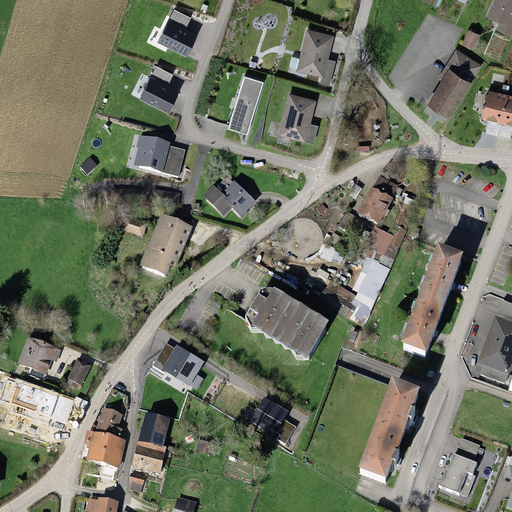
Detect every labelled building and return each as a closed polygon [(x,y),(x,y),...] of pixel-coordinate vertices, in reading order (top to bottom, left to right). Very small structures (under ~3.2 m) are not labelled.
[(511,0),(493,0),(486,17),(499,23),(496,30),(511,36),(511,0)] [(191,18),(174,10),(157,43),(186,57),(197,35),(185,29),(191,18)] [(334,36),(306,29),(296,72),(322,78),(320,84),(329,86),(335,61),(328,60),(334,36)] [(468,30),(461,45),(474,50),(481,35),(468,30)] [(442,81),(426,105),(449,120),(483,66),(456,49),(438,79),(442,81)] [(173,75),(156,66),(140,99),(168,113),(180,91),(168,85),(173,75)] [(263,83),(244,77),(228,129),(247,135),(263,83)] [(511,95),(486,90),(481,114),(511,120),(511,95)] [(316,101),(289,94),(278,136),(306,143),(306,142),(314,144),(318,126),(310,124),(316,101)] [(170,142),(138,134),(135,147),(138,148),(133,165),(178,176),(184,150),(169,146),(170,142)] [(89,157),(79,166),(87,175),(97,166),(89,157)] [(376,178),(370,190),(388,199),(394,187),(376,178)] [(223,179),(214,189),(218,193),(228,183),(223,179)] [(234,187),(241,194),(246,189),(239,182),(234,187)] [(230,183),(218,196),(231,208),(239,214),(250,202),(241,194),(234,187),(230,183)] [(210,189),(201,198),(222,218),(231,208),(218,196),(210,189)] [(368,189),(356,213),(376,223),(388,199),(370,190),(368,189)] [(181,193),(152,190),(150,204),(179,208),(181,193)] [(160,215),(138,264),(163,275),(170,259),(176,262),(190,228),(160,215)] [(147,224),(125,216),(120,229),(143,237),(147,224)] [(350,291),(331,281),(317,301),(364,328),(407,230),(395,224),(391,233),(374,225),(370,233),(364,229),(349,259),(363,267),(350,291)] [(432,246),(397,342),(420,350),(456,255),(432,246)] [(273,287),(262,287),(245,316),(251,327),(257,327),(294,350),(296,354),(308,355),(329,320),(273,287)] [(496,315),(493,314),(475,364),(510,377),(511,371),(511,304),(502,300),(496,315)] [(27,339),(17,363),(45,375),(51,361),(53,362),(58,351),(27,339)] [(204,361),(176,344),(174,348),(166,344),(152,366),(164,373),(165,370),(197,390),(203,379),(196,375),(204,361)] [(75,359),(66,377),(83,386),(92,368),(75,359)] [(147,374),(137,403),(154,410),(156,403),(165,380),(147,374)] [(387,385),(356,469),(383,479),(415,395),(387,385)] [(289,412),(264,397),(250,421),(274,436),(289,412)] [(164,406),(156,403),(154,410),(162,413),(164,406)] [(50,407),(44,421),(69,432),(76,414),(64,408),(63,412),(50,407)] [(118,416),(102,410),(96,428),(117,435),(119,429),(114,427),(118,416)] [(138,439),(163,445),(170,419),(145,412),(138,439)] [(88,443),(85,460),(117,467),(122,441),(87,433),(85,443),(88,443)] [(138,439),(132,466),(160,473),(166,446),(163,445),(138,439)] [(479,446),(461,439),(455,453),(452,452),(439,485),(467,496),(475,476),(472,475),(476,463),(473,462),(479,446)] [(210,445),(196,441),(193,451),(207,456),(210,445)] [(144,480),(130,476),(128,481),(131,482),(129,490),(140,493),(144,480)] [(92,511),(113,511),(115,502),(95,499),(94,502),(92,511)] [(175,499),(171,511),(189,511),(192,504),(175,499)] [(87,511),(92,511),(94,502),(87,500),(85,511),(87,511)]
